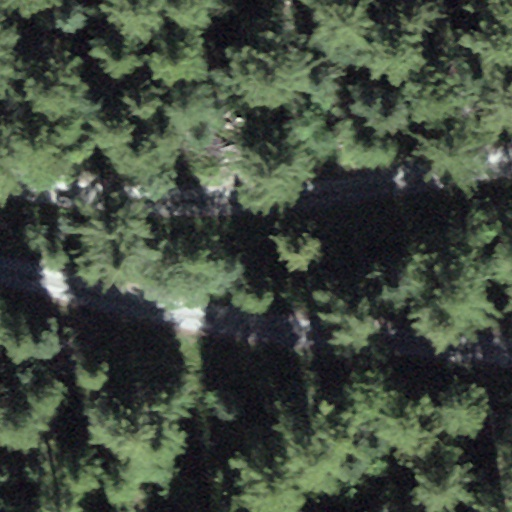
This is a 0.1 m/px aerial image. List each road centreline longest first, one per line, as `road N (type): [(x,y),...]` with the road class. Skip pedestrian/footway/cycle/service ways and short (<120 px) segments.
road 1 (track): [(511,358),(150,323),(73,292),(0,276)]
road 2 (track): [(0,191),(180,211),(511,155)]
